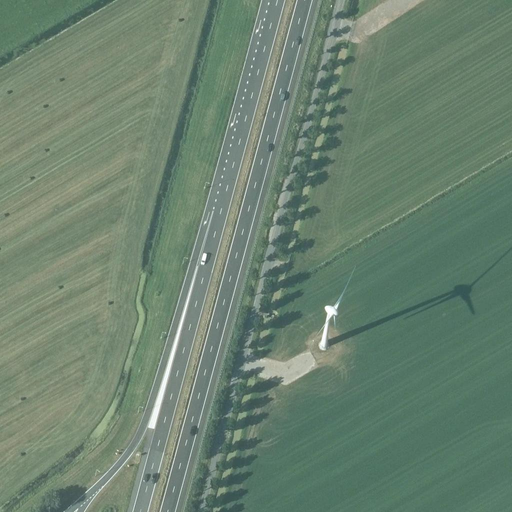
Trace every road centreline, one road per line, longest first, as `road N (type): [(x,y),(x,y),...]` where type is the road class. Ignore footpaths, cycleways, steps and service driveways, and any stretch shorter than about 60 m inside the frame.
road 1 (unclassified): [(202,511),(341,0)]
road 2 (motorway): [(167,511),(304,0)]
road 3 (motorway): [(219,213),(135,443),(88,497)]
road 4 (motorway): [(219,213),(139,511)]
road 5 (motorway): [(277,0),(219,213)]
